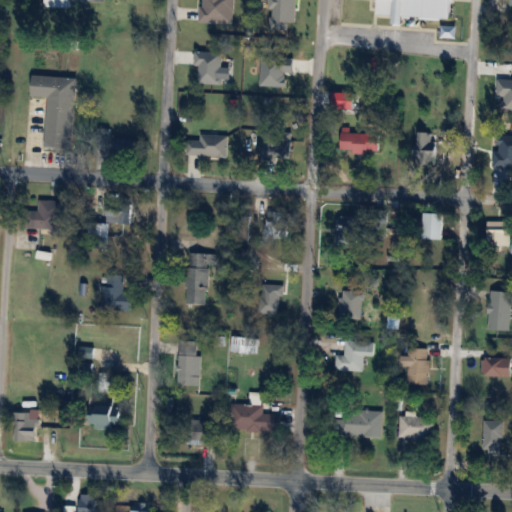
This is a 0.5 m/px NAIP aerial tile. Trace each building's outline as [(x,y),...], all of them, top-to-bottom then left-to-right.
[(234,0),(201,0),(201,22),(234,23),(234,0)] [(294,28),(294,0),(268,0),(267,27),(294,28)] [(442,36),(445,0),(371,0),(369,30),(442,36)] [(73,150),(77,78),(33,75),(32,96),(48,97),(45,148),(73,150)] [(351,110),(351,91),(332,91),(332,110),(351,110)] [(379,133),(351,133),(351,127),(342,127),(342,152),(379,152),(379,133)] [(263,160),(291,160),(291,131),(263,131),(263,160)] [(436,162),(436,131),(417,131),(417,162),(436,162)] [(141,140),(114,138),(113,154),(139,156),(141,140)] [(199,146),(186,144),(183,161),(196,163),(199,146)] [(51,235),(70,236),(71,202),(39,200),(39,211),(25,210),(24,227),(51,228),(51,235)] [(134,223),(134,208),(97,207),(95,247),(106,248),(107,222),(134,223)] [(288,211),(266,211),(266,236),(288,236),(288,211)] [(371,217),(337,216),(336,246),(355,247),(355,234),(371,234),(371,217)] [(488,246),(510,246),(510,221),(488,221),(488,246)] [(208,304),(210,253),(188,252),(187,303),(208,304)] [(132,291),(124,291),(124,274),(104,274),(104,310),(132,310),(132,291)] [(244,312),(282,312),(282,281),(263,281),(263,295),(244,295),(244,312)] [(511,301),(511,291),(488,290),(486,329),(511,330),(511,301)] [(340,319),(365,319),(365,291),(340,291),(340,319)] [(256,337),(232,337),(232,352),(256,352),(256,337)] [(375,341),(345,340),(345,355),(336,355),(336,370),(364,371),(364,355),(375,355),(375,341)] [(201,385),(201,355),(198,355),(198,341),(179,341),(178,385),(201,385)] [(80,358),(93,359),(94,348),(80,347),(80,358)] [(430,384),(430,348),(407,348),(407,384),(430,384)] [(483,375),(508,375),(508,354),(483,354),(483,375)] [(109,373),(100,373),(100,392),(110,391),(109,373)] [(281,414),(264,413),(264,405),(231,404),(231,431),(281,431),(281,414)] [(121,405),(91,405),(91,428),(121,428),(121,405)] [(333,410),(333,436),(383,437),(383,410),(333,410)] [(39,441),(39,413),(12,413),(12,422),(16,422),(16,441),(39,441)] [(434,416),(402,416),(401,440),(434,440),(434,416)] [(502,456),(502,419),(482,419),(482,456),(502,456)] [(95,511),(96,494),(79,494),(78,511),(95,511)]
